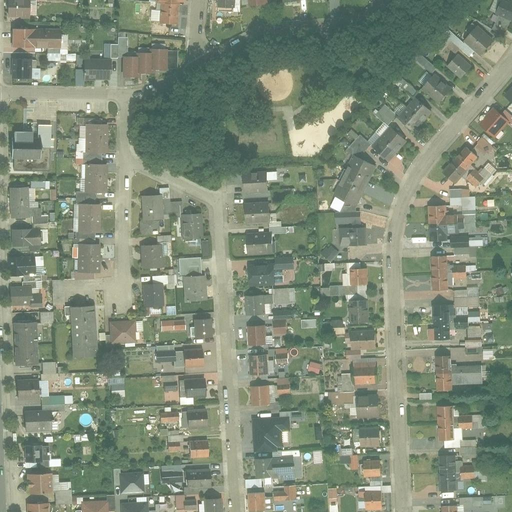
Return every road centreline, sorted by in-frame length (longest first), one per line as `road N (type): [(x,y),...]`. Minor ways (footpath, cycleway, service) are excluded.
road 1 (residential): [(511,43),(402,187),(392,257),(400,511)]
road 2 (residential): [(234,511),(222,202),(126,156)]
road 3 (residential): [(201,53),(355,0)]
road 4 (residential): [(126,156),(127,277),(109,292)]
road 5 (residential): [(0,92),(126,96)]
